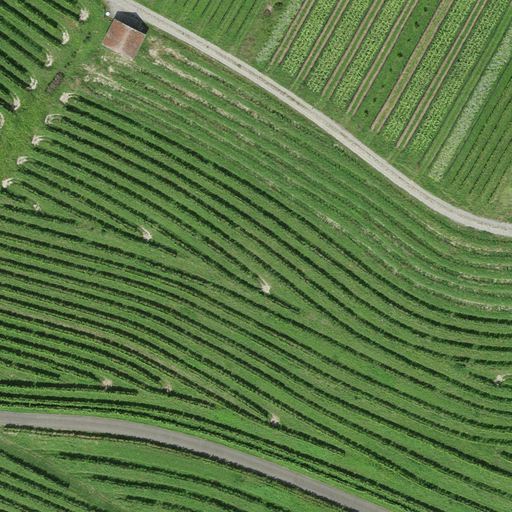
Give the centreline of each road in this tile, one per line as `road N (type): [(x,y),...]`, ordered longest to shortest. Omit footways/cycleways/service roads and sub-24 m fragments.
road 1 (track): [(511,230),(478,224),(410,186),(297,103),(116,0)]
road 2 (track): [(0,417),(147,431),(378,511)]
